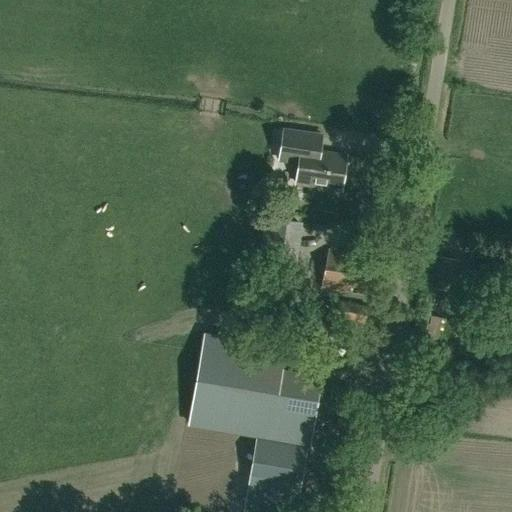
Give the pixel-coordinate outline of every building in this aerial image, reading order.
[(276,163),(296,166),(293,186),(339,192),(344,158),(302,152),(304,135),(281,132),(276,163)] [(296,225),(265,221),(258,268),(290,272),(296,225)] [(373,296),(379,258),(329,250),(323,288),(373,296)] [(366,333),(370,306),(331,301),(327,327),(366,333)] [(188,423),(309,444),(320,379),(281,372),(282,365),(285,349),(204,335),(188,423)] [(459,369),(479,369),(479,356),(459,356),(459,369)] [(335,377),(335,367),(314,367),(314,376),(335,377)] [(257,443),(256,473),(299,474),(299,443),(257,443)]
